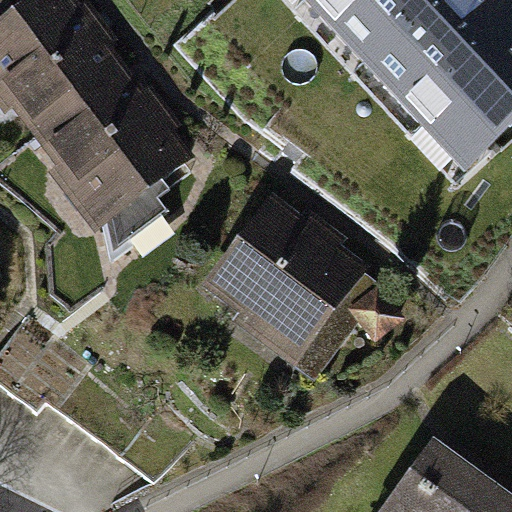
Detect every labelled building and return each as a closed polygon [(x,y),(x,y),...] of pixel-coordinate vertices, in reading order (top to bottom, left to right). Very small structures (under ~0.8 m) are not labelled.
[(130,78),(72,0),(47,0),(15,23),(0,3),(0,102),(33,148),(130,78)] [(511,140),(511,0),(297,0),(467,182),(511,140)] [(195,167),(130,78),(33,148),(115,260),(165,223),(149,201),(195,167)] [(294,372),(369,277),(279,206),(204,301),(294,372)] [(511,511),(511,509),(436,453),(392,511),(511,511)]
